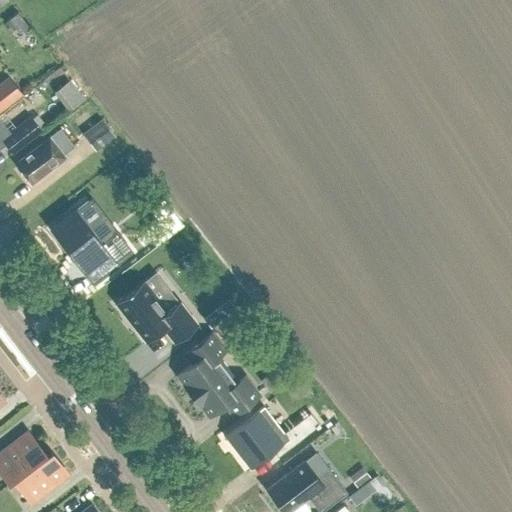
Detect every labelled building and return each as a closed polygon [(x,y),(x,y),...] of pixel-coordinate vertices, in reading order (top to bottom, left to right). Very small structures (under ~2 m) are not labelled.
[(8,74),(0,79),(0,108),(4,106),(22,92),(8,74)] [(34,75),(34,88),(48,89),(48,76),(34,75)] [(0,146),(2,144),(9,154),(39,131),(37,128),(42,124),(34,115),(30,118),(28,115),(6,131),(0,122),(0,146)] [(100,118),(81,133),(94,150),(113,135),(100,118)] [(48,137),(48,136),(14,162),(29,182),(72,149),(69,145),(68,145),(57,130),(48,137)] [(142,229),(154,245),(182,223),(162,197),(148,208),(156,218),(142,229)] [(73,209),(49,227),(80,267),(84,264),(93,277),(129,249),(113,229),(98,242),(73,210),(73,209)] [(141,279),(113,301),(145,341),(162,327),(173,342),(196,324),(177,300),(165,310),(142,280),(141,279)] [(227,297),(218,304),(225,314),(235,307),(227,297)] [(176,373),(192,394),(224,369),(214,357),(224,349),(209,330),(188,346),(197,357),(176,373)] [(192,394),(208,414),(229,398),(237,410),(258,394),(243,375),(234,382),(224,369),(192,394)] [(262,405),(224,434),(249,467),(272,449),(279,459),(321,427),(309,411),(282,431),(262,405)] [(0,450),(0,472),(7,482),(12,478),(43,453),(26,431),(0,450)] [(43,453),(12,478),(29,500),(66,472),(48,449),(43,453)] [(302,459),(265,488),(283,511),(284,511),(306,496),(318,511),(345,491),(326,466),(314,475),(302,459)] [(359,483),(368,476),(360,465),(351,472),(359,483)] [(361,484),(346,495),(351,500),(355,497),(357,500),(367,492),(361,484)]
